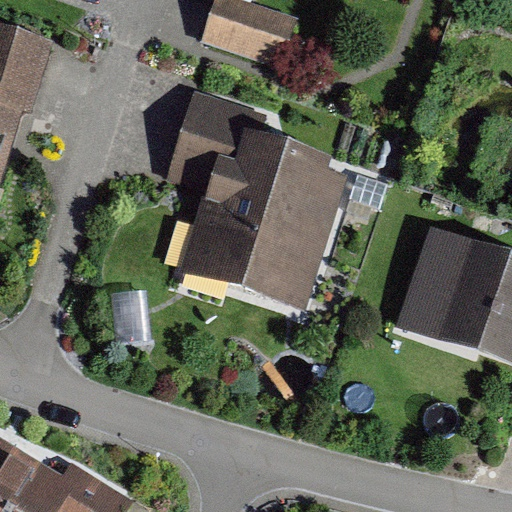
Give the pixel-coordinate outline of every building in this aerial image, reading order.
[(291,29),(216,6),(204,54),(273,79),(291,29)] [(0,204),(51,51),(0,38),(0,204)] [(257,121),(198,105),(172,190),(206,200),(176,276),(301,322),(348,190),(244,155),(257,121)] [(511,271),(462,253),(424,351),(511,384),(511,383),(511,271)] [(62,493),(0,456),(0,511),(138,511),(139,510),(74,472),(62,493)]
